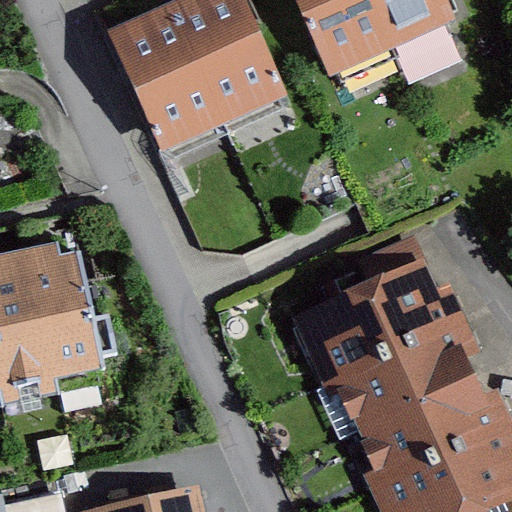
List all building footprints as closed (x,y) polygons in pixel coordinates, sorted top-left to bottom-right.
[(231,0),(181,0),(159,10),(212,134),(278,105),(231,0)] [(285,0),(326,90),(385,64),(356,0),(285,0)] [(427,0),(356,0),(385,64),(445,38),(427,0)] [(154,159),(212,134),(159,10),(99,36),(154,159)] [(290,327),(318,385),(451,320),(423,263),(290,327)] [(68,264),(15,275),(39,389),(92,378),(68,264)] [(0,397),(39,389),(15,275),(0,278),(0,397)] [(479,378),(451,320),(318,385),(346,442),(479,378)] [(507,435),(479,378),(346,442),(374,499),(507,435)] [(493,511),(511,503),(511,445),(507,435),(374,499),(380,511),(493,511)] [(0,496),(0,511),(72,511),(65,482),(0,496)] [(197,511),(194,498),(133,511),(197,511)]
